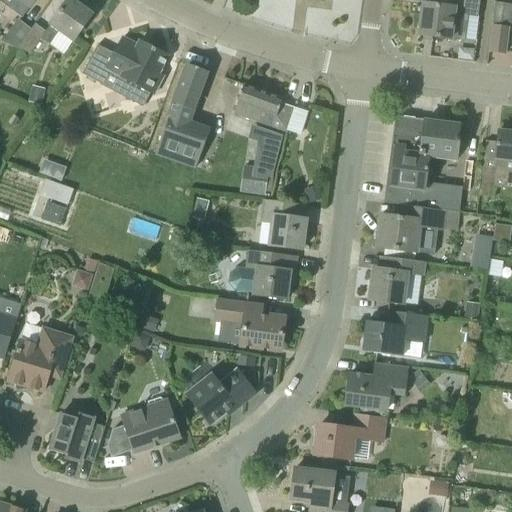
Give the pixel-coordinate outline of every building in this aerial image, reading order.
[(36,0),(15,0),(9,10),(22,19),(30,8),(31,8),(36,0)] [(73,43),(93,16),(70,0),(69,0),(50,26),(73,43)] [(450,0),(449,9),(427,6),(423,5),(419,37),(451,41),(451,40),(464,42),(467,15),(478,17),(480,1),(471,0),(450,0)] [(492,27),(511,28),(511,7),(495,5),(492,27)] [(2,44),(17,50),(31,31),(18,21),(2,44)] [(34,27),(31,31),(17,50),(31,55),(45,36),(34,27)] [(489,52),(506,54),(509,29),(493,27),(489,52)] [(107,71),(123,79),(116,93),(143,107),(150,94),(154,96),(160,85),(156,82),(168,58),(139,43),(137,46),(123,39),(115,55),(98,47),(82,75),(100,85),(107,71)] [(206,73),(188,66),(159,148),(199,162),(209,133),(187,125),(206,73)] [(295,110),(281,105),(283,101),(244,87),(234,115),(287,134),(295,110)] [(406,208),(444,212),(459,214),(462,190),(431,186),(434,159),(457,162),(456,163),(461,164),(464,140),(462,140),(464,128),(400,120),(391,187),(389,205),(406,208)] [(495,161),(511,162),(511,133),(499,132),(495,161)] [(496,169),(482,167),(478,197),(492,199),(496,169)] [(46,178),(41,193),(69,203),(74,187),(46,178)] [(292,220),(293,205),(264,202),(261,225),(272,226),(269,247),(302,251),(306,221),(292,220)] [(444,212),(406,208),(404,220),(381,217),(377,249),(416,254),(419,228),(441,231),(444,212)] [(474,266),(490,266),(491,234),(475,233),(474,266)] [(249,252),(247,268),(236,267),(229,272),(228,283),(233,290),(254,293),(253,297),(287,301),(291,273),(295,274),(296,258),(249,252)] [(92,288),(97,259),(83,256),(77,285),(92,288)] [(369,301),(403,306),(407,276),(422,278),(424,264),(385,259),(384,272),(374,270),(369,301)] [(244,325),(241,347),(278,352),(280,337),(282,337),(285,320),(246,315),(248,304),(219,300),(216,321),(244,325)] [(425,318),(408,315),(388,313),(388,314),(393,315),(392,326),(367,323),(363,353),(400,358),(402,341),(422,343),(425,318)] [(17,322),(15,322),(0,317),(0,357),(5,359),(17,322)] [(49,377),(61,380),(61,381),(74,340),(26,325),(8,382),(44,393),(49,377)] [(346,407),(387,412),(389,396),(404,398),(407,369),(375,365),(374,379),(350,376),(346,407)] [(238,371),(219,386),(212,376),(187,396),(211,426),(235,407),(237,410),(257,394),(238,371)] [(146,409),(121,417),(135,455),(180,440),(167,402),(166,402),(161,399),(148,404),(146,409)] [(82,460),(93,464),(94,464),(105,429),(93,425),(95,419),(79,415),(77,420),(61,415),(50,452),(66,457),(65,460),(80,465),(82,460)] [(382,443),(385,419),(361,416),(359,431),(319,427),(316,456),(351,461),(354,440),(382,443)] [(346,511),(348,507),(346,507),(350,477),(295,470),(291,501),(310,503),(309,511),(346,511)]
